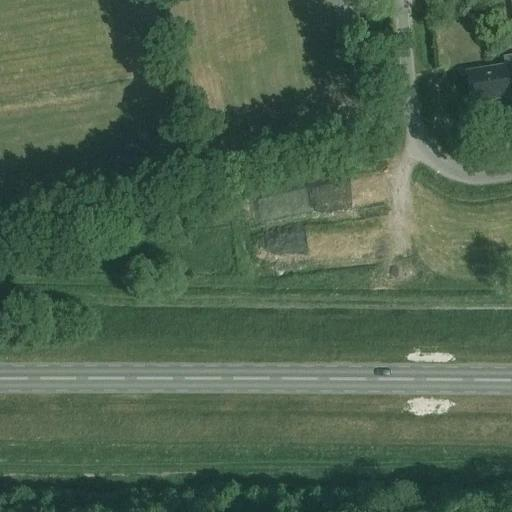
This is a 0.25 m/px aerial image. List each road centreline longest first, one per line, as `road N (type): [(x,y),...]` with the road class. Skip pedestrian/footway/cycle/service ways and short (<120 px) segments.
road 1 (primary): [(511,379),(0,379)]
road 2 (unclassified): [(511,169),(473,175),(440,158),(407,97),(399,0)]
